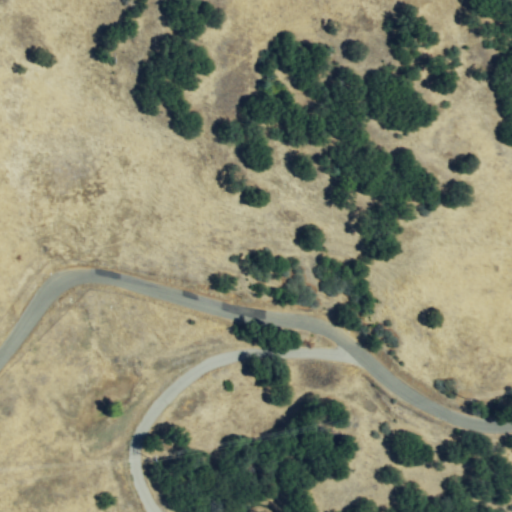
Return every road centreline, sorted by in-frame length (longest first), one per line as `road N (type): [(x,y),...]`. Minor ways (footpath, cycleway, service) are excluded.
road 1 (residential): [(0,357),(55,284),(100,275),(249,317),(321,326),(415,401),(454,419),(511,426)]
road 2 (residential): [(359,355),(289,351),(221,360),(185,380),(138,431),(133,468),(158,511)]
